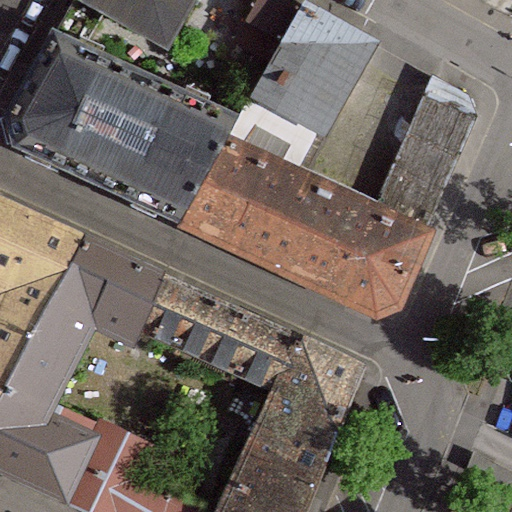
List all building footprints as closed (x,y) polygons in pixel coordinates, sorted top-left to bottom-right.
[(62,0),(45,40),(73,56),(89,27),(142,54),(170,0),(62,0)] [(266,41),(286,5),(277,0),(247,0),(234,23),(266,41)] [(266,41),(233,100),(311,143),(364,49),(286,5),(266,41)] [(45,40),(5,121),(8,147),(163,222),(219,125),(73,56),(45,40)] [(425,82),(363,216),(414,239),(468,122),(462,99),(425,82)] [(219,125),(163,222),(353,310),(389,303),(414,239),(363,216),(290,184),(311,143),(233,100),(219,125)] [(63,235),(0,205),(0,365),(13,340),(63,235)] [(63,235),(13,340),(68,366),(90,321),(129,339),(136,326),(157,280),(63,235)] [(283,344),(157,280),(136,326),(264,386),(283,344)] [(68,366),(13,340),(0,365),(0,459),(82,494),(111,511),(206,511),(211,503),(115,452),(108,469),(76,457),(91,432),(64,417),(70,405),(52,396),(68,366)] [(285,511),(349,374),(283,344),(264,386),(211,503),(206,511),(285,511)]
